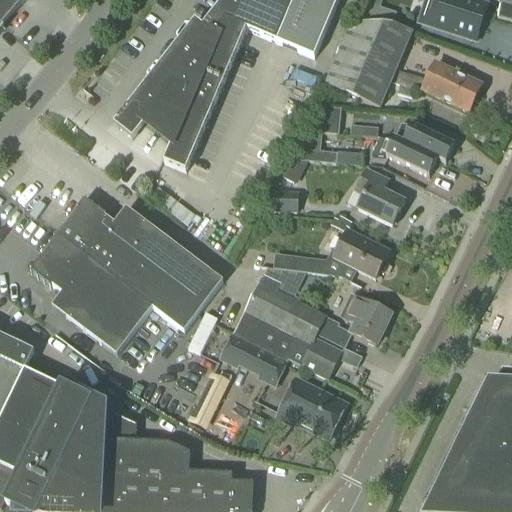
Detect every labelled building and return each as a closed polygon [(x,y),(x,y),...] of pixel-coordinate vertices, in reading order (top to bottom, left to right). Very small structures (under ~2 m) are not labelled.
[(0,0),(0,35),(4,32),(1,30),(27,0),(26,0),(0,0)] [(225,0),(202,30),(194,25),(113,128),(132,143),(142,131),(169,152),(163,166),(186,176),(246,33),(314,62),(340,0),(225,0)] [(487,8),(462,0),(427,0),(419,26),(475,44),(487,8)] [(511,0),(502,0),(497,18),(511,22),(511,0)] [(391,29),(395,16),(379,10),(373,28),(391,29)] [(373,28),(351,26),(324,89),(380,112),(413,35),(394,29),(391,29),(373,28)] [(469,116),(482,90),(433,67),(421,93),(469,116)] [(399,87),(415,92),(417,93),(421,82),(398,75),(395,86),(399,87)] [(412,101),(415,92),(399,87),(396,96),(412,101)] [(316,110),(303,135),(320,136),(338,138),(340,113),(316,110)] [(360,130),(351,129),(350,138),(360,139),(360,130)] [(395,144),(447,167),(455,150),(415,130),(402,129),(395,144)] [(303,135),(289,163),(336,167),(336,157),(318,155),(320,136),(303,135)] [(446,168),(447,167),(395,144),(382,143),(374,159),(386,161),(430,181),(438,164),(446,168)] [(399,219),(405,206),(381,194),(386,182),(364,172),(353,194),(363,198),(356,213),(393,231),(395,227),(396,227),(400,219),(399,219)] [(295,197),(271,196),(270,217),(294,218),(295,197)] [(160,199),(154,209),(192,233),(198,222),(160,199)] [(30,273),(30,274),(32,275),(30,277),(31,278),(32,277),(37,281),(37,282),(38,283),(38,282),(44,286),(43,287),(44,288),(45,287),(50,290),(49,291),(50,292),(52,290),(62,298),(65,321),(117,360),(152,313),(184,337),(197,319),(223,286),(142,225),(115,229),(114,228),(104,221),(106,219),(105,218),(104,220),(103,215),(99,216),(100,215),(99,214),(98,215),(93,211),(93,210),(92,209),(92,210),(86,206),(87,205),(86,204),(84,206),(82,204),(82,205),(82,206),(78,212),(77,211),(77,212),(78,213),(65,231),(63,230),(63,231),(59,237),(58,236),(54,242),(55,243),(50,248),(49,249),(50,250),(37,267),(35,266),(35,267),(36,268),(31,274),(30,273)] [(330,229),(343,235),(345,230),(348,231),(351,226),(339,220),(338,223),(333,221),(330,229)] [(332,262),(356,275),(375,284),(379,276),(383,278),(389,268),(385,266),(390,255),(346,233),(336,254),(332,262)] [(274,271),(294,274),(296,262),(275,259),(274,271)] [(315,343),(317,339),(326,321),(310,313),(293,304),(276,296),(280,289),(275,286),(262,280),(234,336),(289,364),(328,383),(341,357),(315,343)] [(280,289),(276,296),(293,304),(299,293),(282,284),(280,289)] [(351,300),(341,321),(355,328),(351,338),(352,338),(376,350),(391,318),(357,302),(351,300)] [(233,336),(219,364),(275,392),(289,364),(234,336),(233,336)] [(34,357),(0,340),(0,511),(3,511),(5,509),(11,511),(97,511),(98,508),(100,508),(99,511),(251,511),(253,488),(231,487),(231,479),(188,477),(189,458),(168,449),(131,447),(132,429),(122,424),(72,399),(25,375),(34,357)] [(511,378),(488,377),(480,394),(423,510),(448,511),(470,466),(462,463),(478,429),(481,423),(489,427),(508,386),(511,386),(511,378)] [(296,384),(278,419),(328,445),(346,409),(296,384)] [(470,466),(448,511),(469,511),(511,511),(511,386),(508,386),(489,427),(481,423),(478,429),(462,463),(470,466)]
